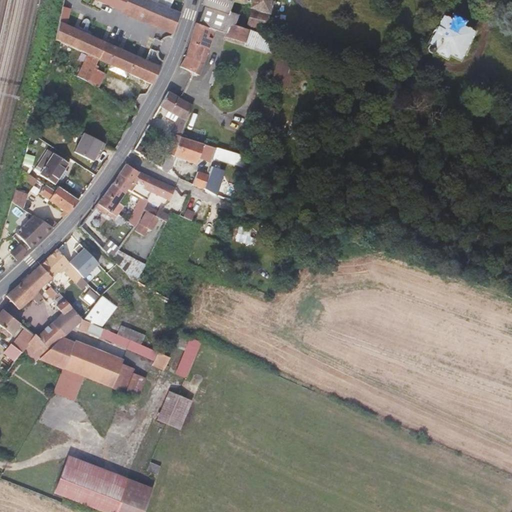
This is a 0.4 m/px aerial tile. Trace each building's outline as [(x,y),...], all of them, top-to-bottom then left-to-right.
[(181,14),(169,9),(149,0),(94,0),(114,8),(115,6),(174,32),(181,14)] [(149,0),(169,9),(172,0),(149,0)] [(203,0),(202,5),(205,6),(229,14),(232,0),(203,0)] [(268,15),(270,16),(272,0),(232,0),(229,14),(238,16),(240,17),(242,9),(244,9),(246,4),(251,7),(250,10),(251,11),(247,26),(265,31),(268,15)] [(173,34),(174,32),(115,6),(114,8),(173,34)] [(209,28),(226,33),(230,25),(226,23),(229,14),(205,6),(199,25),(209,28)] [(63,7),(59,22),(55,40),(87,55),(76,77),(87,83),(96,88),(104,74),(96,69),(97,66),(96,65),(98,60),(111,66),(109,71),(127,79),(129,74),(153,85),(155,79),(160,67),(67,25),(71,9),(63,7)] [(432,55),(434,54),(447,60),(449,56),(459,61),(473,33),(463,28),(465,23),(451,16),(454,11),(447,7),(442,16),(442,17),(427,46),(430,48),(428,50),(427,52),(428,54),(429,54),(430,55),(432,55)] [(230,25),(226,33),(225,38),(272,57),(273,55),(277,56),(281,43),(268,38),(236,26),(238,16),(229,14),(226,23),(230,25)] [(199,25),(196,24),(189,46),(208,53),(211,46),(205,43),(209,28),(199,25)] [(199,76),(208,53),(189,46),(186,58),(181,67),(199,76)] [(292,65),(276,60),(272,75),(270,85),(285,89),(292,65)] [(178,116),(188,121),(194,107),(168,93),(160,107),(170,112),(169,115),(176,119),(178,116)] [(279,114),(263,109),(257,133),(272,138),(279,114)] [(162,165),(161,168),(164,170),(171,169),(175,158),(176,154),(182,137),(174,135),(164,165),(162,165)] [(217,149),(182,137),(176,154),(175,158),(197,164),(198,161),(212,166),(214,160),(217,149)] [(99,156),(105,145),(93,139),(88,150),(99,156)] [(53,184),(59,175),(65,166),(68,163),(53,152),(51,155),(45,151),(37,165),(42,168),(38,174),(53,184)] [(136,182),(141,174),(126,164),(118,176),(132,186),(130,189),(134,192),(138,186),(134,183),(136,182)] [(69,168),(65,166),(59,175),(62,178),(69,168)] [(223,171),(212,166),(208,176),(204,189),(215,194),(217,195),(219,189),(218,188),(223,171)] [(39,191),(44,185),(26,173),(21,170),(19,177),(39,191)] [(198,173),(194,185),(204,189),(208,176),(198,173)] [(170,200),(174,188),(153,179),(143,174),(140,183),(145,185),(143,188),(170,200)] [(99,211),(113,218),(122,225),(126,220),(119,215),(125,207),(120,203),(130,189),(132,186),(118,176),(112,184),(108,190),(97,205),(101,207),(99,211)] [(38,194),(68,214),(79,200),(57,185),(52,191),(44,185),(39,191),(38,194)] [(25,194),(16,188),(12,201),(21,207),(25,194)] [(147,211),(160,219),(167,222),(170,216),(162,212),(164,209),(160,207),(159,210),(147,205),(148,201),(141,197),(130,221),(135,228),(140,221),(145,210),(147,211)] [(153,232),(160,219),(147,211),(135,232),(145,237),(149,229),(153,232)] [(184,219),(198,225),(201,217),(188,211),(184,219)] [(18,262),(28,252),(31,249),(49,232),(54,228),(33,215),(18,229),(20,231),(17,235),(30,248),(27,251),(21,245),(11,255),(18,262)] [(132,279),(139,283),(147,265),(119,251),(120,249),(109,240),(102,249),(113,259),(132,279)] [(78,254),(69,263),(82,276),(83,278),(98,264),(79,244),(73,249),(78,254)] [(34,270),(46,282),(52,277),(61,269),(75,283),(82,276),(69,263),(56,250),(41,264),(34,270)] [(19,309),(46,282),(34,270),(25,279),(18,285),(7,296),(19,309)] [(46,292),(52,298),(53,299),(56,296),(58,294),(51,287),(46,292)] [(170,357),(164,354),(143,344),(146,337),(135,332),(132,339),(118,333),(104,327),(83,317),(58,293),(58,294),(56,296),(62,302),(58,307),(63,312),(44,337),(39,333),(36,336),(28,347),(40,359),(65,368),(54,392),(73,401),(84,376),(137,397),(145,379),(131,373),(133,369),(121,364),(123,359),(76,341),(75,343),(65,338),(75,326),(154,360),(152,364),(163,369),(170,357)] [(83,317),(104,327),(117,307),(100,296),(91,307),(88,310),(83,317)] [(5,352),(17,361),(28,347),(36,336),(4,309),(0,314),(0,325),(4,329),(1,332),(9,338),(12,335),(13,335),(19,327),(27,333),(15,347),(11,344),(5,352)] [(132,339),(135,332),(121,326),(118,333),(132,339)] [(177,376),(187,380),(202,343),(176,332),(171,346),(187,353),(177,376)] [(159,422),(168,425),(179,398),(170,395),(159,422)] [(191,403),(179,398),(168,425),(180,430),(191,403)] [(55,494),(101,511),(130,511),(142,484),(70,457),(55,494)] [(144,511),(153,489),(142,484),(130,511),(144,511)]
